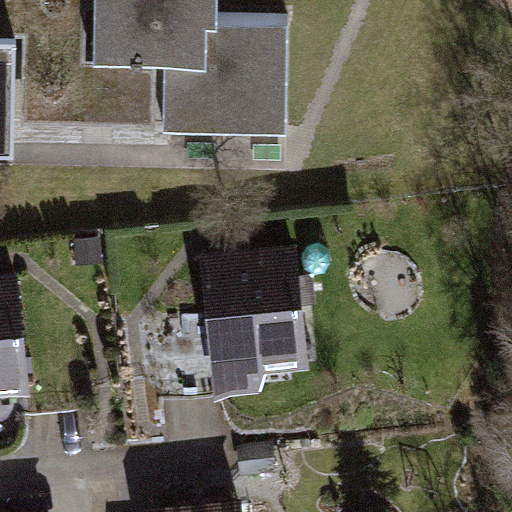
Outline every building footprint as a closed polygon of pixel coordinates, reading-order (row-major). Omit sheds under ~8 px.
[(100,54),(101,0),(0,0),(0,134),(6,135),(7,109),(171,114),(173,57),(100,54)] [(228,0),(101,0),(100,54),(173,57),(171,114),(294,121),(295,17),(228,16),(228,0)] [(302,250),(204,257),(213,386),(265,382),(263,360),(309,357),(302,250)] [(24,272),(0,274),(0,389),(35,387),(24,272)] [(155,511),(242,511),(242,499),(155,506),(155,511)]
